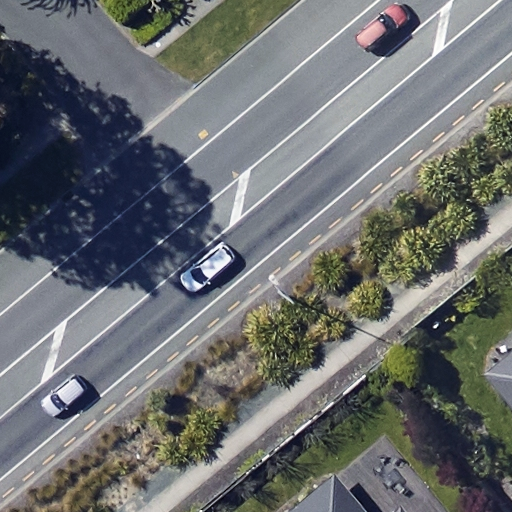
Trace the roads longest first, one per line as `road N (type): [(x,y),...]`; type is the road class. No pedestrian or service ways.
road 1 (secondary): [(478,0),(210,222)]
road 2 (residential): [(23,0),(104,86),(210,222)]
road 3 (secondary): [(210,222),(0,396)]
